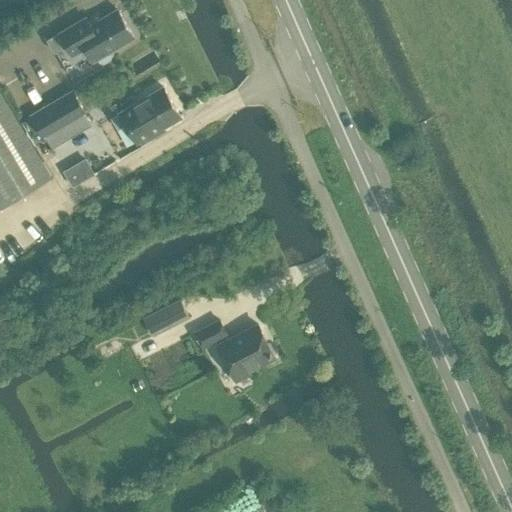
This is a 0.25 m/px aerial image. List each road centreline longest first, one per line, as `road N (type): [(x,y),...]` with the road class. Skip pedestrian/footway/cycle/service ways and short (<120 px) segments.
road 1 (unclassified): [(234,0),(462,511)]
road 2 (secondary): [(511,508),(286,0)]
